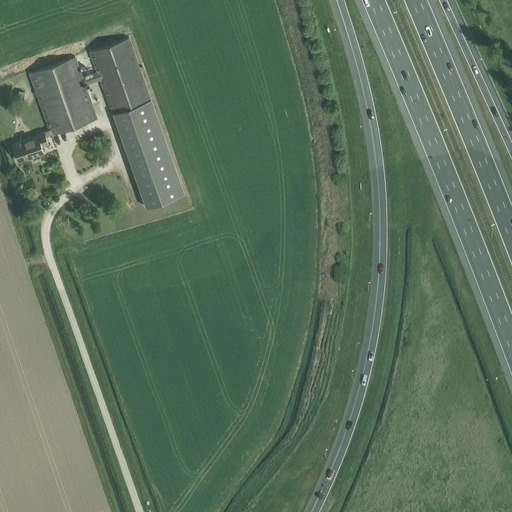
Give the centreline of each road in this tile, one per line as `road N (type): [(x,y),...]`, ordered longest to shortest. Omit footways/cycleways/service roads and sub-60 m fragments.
road 1 (motorway): [(339,0),(376,137),(382,248),(363,381),(314,511)]
road 2 (motorway): [(372,0),(511,344)]
road 3 (unclassified): [(135,511),(50,253)]
road 4 (motorway): [(511,242),(413,0)]
road 5 (motorway): [(511,151),(443,0)]
